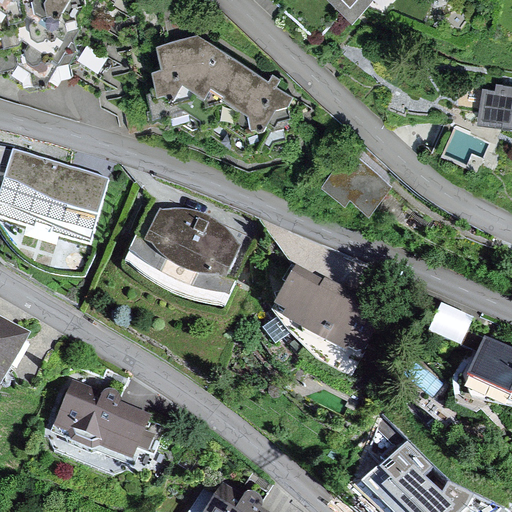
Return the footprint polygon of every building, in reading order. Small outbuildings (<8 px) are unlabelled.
[(0,0),(0,75),(18,83),(74,0),(0,0)] [(317,0),(333,17),(351,0),(317,0)] [(133,116),(183,110),(244,150),(279,97),(186,37),(137,43),(140,69),(128,70),(133,116)] [(511,88),(490,84),(489,90),(477,87),(470,120),(511,129),(511,88)] [(97,182),(0,154),(0,216),(80,239),(97,182)] [(359,212),(379,189),(339,154),(310,187),(328,203),(337,193),(359,212)] [(142,202),(117,254),(216,302),(241,249),(142,202)] [(279,269),(260,309),(343,349),(362,309),(279,269)] [(0,360),(13,342),(0,332),(0,360)] [(507,367),(467,346),(448,383),(488,404),(507,367)] [(63,392),(43,437),(118,471),(139,426),(63,392)] [(245,511),(207,484),(186,511),(245,511)]
